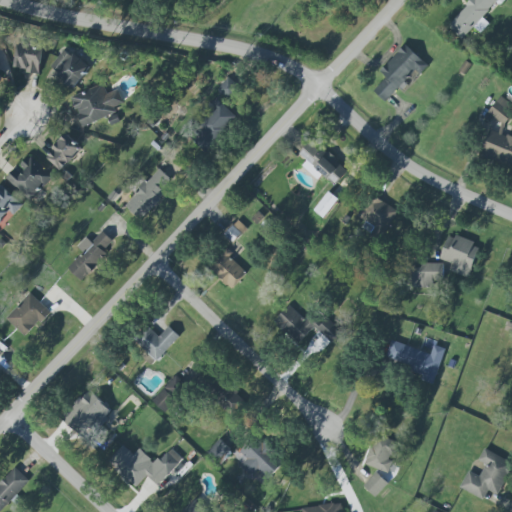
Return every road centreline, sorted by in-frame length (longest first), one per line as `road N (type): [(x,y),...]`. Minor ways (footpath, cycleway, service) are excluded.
road 1 (tertiary): [(9,417),(320,89)]
road 2 (tertiary): [(320,89),(257,58),(59,21),(0,1)]
road 3 (residential): [(157,261),(328,430)]
road 4 (residential): [(511,215),(416,168),(320,89)]
road 5 (tertiary): [(108,511),(9,417)]
